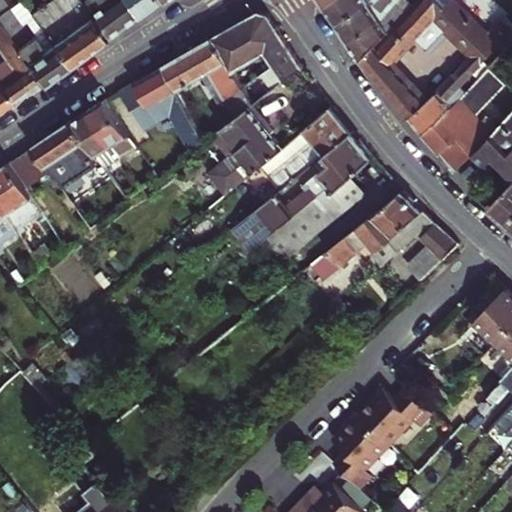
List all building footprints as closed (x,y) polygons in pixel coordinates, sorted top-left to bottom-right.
[(56,74),(68,65),(29,10),(21,0),(8,9),(0,0),(0,22),(43,83),(56,74)] [(107,37),(82,1),(80,0),(43,0),(29,10),(68,65),(82,56),(107,37)] [(122,26),(137,16),(126,0),(83,0),(82,1),(107,37),(122,26)] [(126,0),(137,16),(149,7),(159,0),(126,0)] [(338,24),(368,3),(370,0),(332,0),(325,5),(332,14),(338,24)] [(344,32),(349,40),(381,20),(396,0),(370,0),(368,3),(338,24),(344,32)] [(363,61),(388,31),(414,4),(409,0),(396,0),(381,20),(349,40),(356,51),(363,61)] [(454,40),(471,57),(438,88),(448,99),(453,93),(499,47),(503,52),(511,43),(511,25),(502,16),(489,29),(458,0),(417,0),(414,4),(388,31),(363,61),(382,83),(409,116),(424,101),(392,63),(415,36),(427,47),(438,58),(454,40)] [(269,12),(261,10),(216,36),(235,70),(268,51),(269,50),(262,39),(281,29),(275,20),(269,12)] [(13,74),(0,82),(0,86),(13,104),(28,93),(43,83),(0,22),(0,54),(3,59),(13,74)] [(262,39),(269,50),(287,39),(281,29),(262,39)] [(179,89),(190,82),(205,74),(211,71),(227,98),(237,117),(251,107),(252,106),(254,104),(244,86),(243,83),(235,70),(216,36),(191,51),(165,65),(179,89)] [(274,89),(285,81),(286,79),(287,79),(306,67),(297,53),(287,39),(269,50),(268,51),(277,64),(263,73),(274,89)] [(0,82),(13,74),(3,59),(0,60),(0,82)] [(144,78),(122,90),(145,127),(173,110),(194,149),(206,140),(193,116),(179,89),(165,65),(144,78)] [(458,98),(452,103),(423,133),(437,150),(451,167),(486,132),(497,121),(488,113),(484,117),(478,111),(507,82),(490,65),(458,98)] [(227,98),(211,71),(205,74),(220,102),(227,98)] [(193,116),(204,110),(190,82),(179,89),(193,116)] [(0,113),(13,104),(0,86),(0,113)] [(438,88),(424,101),(409,116),(416,125),(423,133),(452,103),(448,99),(438,88)] [(458,98),(453,93),(448,99),(452,103),(458,98)] [(122,154),(138,144),(108,98),(99,103),(91,109),(122,154)] [(264,165),(282,188),(316,162),(329,152),(355,132),(344,119),(333,106),(280,151),(264,165)] [(217,132),(213,135),(230,156),(210,173),(228,194),(264,165),(280,151),(267,134),(263,130),(267,127),(259,117),(251,107),(237,117),(217,132)] [(73,119),(100,155),(106,164),(130,197),(144,187),(139,180),(132,184),(114,159),(122,154),(91,109),(82,114),(73,119)] [(213,135),(217,132),(204,110),(193,116),(206,140),(213,135)] [(511,110),(490,135),(481,144),(468,157),(473,162),(479,167),(491,158),(511,179),(511,110)] [(53,133),(33,146),(51,169),(63,187),(95,165),(92,161),(100,155),(73,119),(53,133)] [(324,191),(331,194),(376,156),(365,144),(355,132),(329,152),(336,160),(323,170),(304,185),(307,189),(286,205),(277,193),(230,231),(249,253),(262,242),(324,191)] [(0,167),(0,198),(22,231),(27,227),(24,224),(34,217),(44,210),(28,185),(51,169),(33,146),(0,167)] [(323,170),(336,160),(329,152),(316,162),(323,170)] [(510,225),(511,226),(511,184),(492,207),(510,225)] [(419,204),(404,190),(329,250),(341,264),(370,238),(378,247),(373,251),(384,263),(419,231),(434,218),(419,204)] [(290,256),(353,204),(343,200),(331,194),(324,191),(262,242),(290,256)] [(0,245),(22,231),(0,198),(0,245)] [(411,265),(423,278),(458,244),(461,241),(434,218),(419,231),(433,244),(411,265)] [(44,264),(56,256),(46,242),(35,250),(44,264)] [(341,264),(329,250),(314,263),(326,277),(341,264)] [(511,287),(481,320),(503,341),(511,331),(511,287)] [(511,350),(511,331),(503,341),(511,350)] [(42,383),(47,378),(35,365),(26,373),(38,386),(42,383)] [(511,387),(511,371),(490,395),(498,402),(511,387)] [(42,383),(38,386),(54,403),(58,400),(42,383)] [(391,386),(365,413),(397,445),(423,419),(428,424),(438,413),(414,389),(407,395),(404,398),(391,386)] [(414,389),(438,413),(440,411),(415,387),(414,389)] [(511,429),(511,408),(500,421),(511,431),(511,429)] [(347,456),(342,460),(367,485),(379,473),(374,468),(397,445),(365,413),(341,437),(353,449),(347,456)] [(317,511),(370,511),(372,511),(340,479),(336,483),(323,496),(317,489),(306,501),(317,511)] [(127,511),(98,480),(83,493),(91,501),(77,511),(127,511)] [(317,511),(306,501),(295,511),(294,511),(317,511)]
